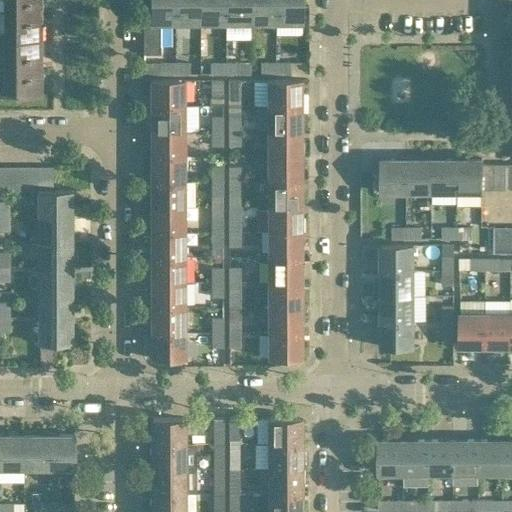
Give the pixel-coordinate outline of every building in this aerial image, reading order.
[(4,0),(5,12),(41,11),(40,0),(4,0)] [(175,22),(175,0),(149,0),(149,18),(144,18),(144,52),(159,52),(159,22),(175,22)] [(175,0),(175,22),(200,22),(200,0),(175,0)] [(200,0),(200,22),(226,22),(225,0),(200,0)] [(225,0),(226,22),(251,22),(250,0),(225,0)] [(250,0),(251,22),(276,22),(275,0),(250,0)] [(275,0),(276,22),(302,21),(301,0),(275,0)] [(0,31),(0,39),(41,39),(41,11),(5,12),(5,31),(0,31)] [(0,46),(5,47),(5,67),(41,67),(41,39),(0,39),(0,46)] [(276,73),(276,61),(261,61),(261,73),(276,73)] [(290,61),(276,61),(276,73),(290,73),(290,61)] [(175,73),(175,62),(143,62),(143,73),(175,73)] [(190,62),(175,62),(175,73),(190,73),(190,62)] [(226,62),(210,62),(210,73),(226,73),(226,62)] [(226,62),(226,73),(250,72),(250,62),(226,62)] [(41,67),(5,67),(5,87),(0,86),(0,94),(41,95),(41,67)] [(150,79),(150,105),(185,105),(185,79),(150,79)] [(222,79),(211,79),(211,94),(222,95),(223,79),(222,79)] [(230,79),(227,79),(227,94),(239,94),(239,79),(230,79)] [(254,104),(267,104),(267,79),(254,79),(254,104)] [(267,79),(267,104),(301,104),(301,79),(267,79)] [(210,105),(222,105),(222,95),(211,94),(210,105)] [(227,104),(238,105),(239,94),(227,94),(227,104)] [(238,105),(227,104),(227,115),(238,115),(238,105)] [(267,105),(255,105),(255,130),(267,130),(301,129),(301,104),(267,104),(267,105)] [(150,105),(150,130),(185,130),(197,130),(197,105),(185,105),(150,105)] [(211,115),(211,130),(223,130),(223,115),(211,115)] [(239,130),(238,115),(227,115),(227,130),(239,130)] [(267,130),(267,155),(301,155),(301,129),(267,130)] [(150,130),(150,155),(185,155),(185,130),(150,130)] [(223,130),(211,130),(211,145),(223,145),(223,130)] [(227,130),(227,145),(239,145),(239,130),(227,130)] [(150,155),(150,180),(185,180),(185,155),(150,155)] [(267,155),(267,180),(301,180),(301,155),(267,155)] [(406,191),(406,157),(380,157),(380,191),(406,191)] [(431,157),(406,157),(406,191),(431,191),(431,157)] [(456,157),(431,157),(431,191),(456,191),(456,157)] [(482,157),(456,157),(456,191),(482,191),(482,188),(482,163),(482,157)] [(494,163),(482,163),(482,188),(494,188),(494,163)] [(505,163),(494,163),(494,188),(505,188),(505,163)] [(4,189),(17,189),(17,165),(4,165),(4,189)] [(17,189),(29,189),(29,165),(17,165),(17,189)] [(29,189),(37,189),(41,189),(41,165),(29,165),(29,189)] [(41,165),(41,189),(53,189),(53,165),(41,165)] [(211,165),(211,180),(222,180),(222,165),(211,165)] [(227,165),(227,180),(240,180),(240,165),(227,165)] [(185,180),(151,180),(151,205),(185,205),(194,205),(194,180),(185,180)] [(211,180),(211,205),(222,205),(222,180),(211,180)] [(227,180),(227,196),(240,196),(240,180),(227,180)] [(267,180),(267,205),(301,205),(301,180),(267,180)] [(37,189),(37,215),(71,215),(71,189),(53,189),(41,189),(37,189)] [(227,206),(239,206),(240,196),(227,196),(227,206)] [(0,199),(0,214),(9,215),(9,200),(0,199)] [(151,205),(151,231),(185,231),(185,205),(151,205)] [(222,205),(211,205),(211,216),(222,216),(222,205)] [(267,205),(267,230),(301,230),(301,205),(267,205)] [(239,206),(227,206),(227,216),(240,216),(239,206)] [(9,215),(0,214),(0,229),(9,230),(9,215)] [(37,215),(37,240),(71,240),(71,215),(37,215)] [(211,216),(211,230),(222,230),(222,216),(211,216)] [(227,216),(227,230),(240,230),(240,216),(227,216)] [(406,237),(406,226),(392,226),(392,237),(406,237)] [(422,226),(406,226),(406,237),(422,237),(422,226)] [(457,237),(457,226),(443,226),(443,237),(457,237)] [(472,226),(457,226),(457,237),(472,237),(472,226)] [(494,251),(505,251),(505,226),(494,226),(494,251)] [(211,230),(211,245),(222,245),(222,230),(211,230)] [(227,230),(227,245),(240,245),(240,230),(227,230)] [(267,230),(267,255),(301,255),(301,230),(267,230)] [(151,231),(151,256),(185,256),(185,231),(151,231)] [(37,240),(37,265),(71,265),(71,240),(37,240)] [(381,243),(381,269),(414,269),(414,243),(381,243)] [(443,254),(443,269),(454,269),(454,254),(454,244),(443,244),(443,254)] [(222,245),(211,245),(211,256),(222,256),(222,245)] [(0,250),(0,264),(9,265),(9,250),(0,250)] [(267,255),(267,281),(301,280),(301,255),(267,255)] [(151,256),(151,281),(185,281),(185,256),(151,256)] [(460,257),(460,268),(470,268),(486,268),(486,257),(470,257),(460,257)] [(486,257),(486,268),(500,268),(510,268),(510,257),(500,257),(498,257),(486,257)] [(9,265),(0,264),(0,280),(9,280),(9,265)] [(37,265),(37,290),(71,290),(71,265),(37,265)] [(212,266),(212,281),(223,281),(223,266),(212,266)] [(229,266),(229,281),(240,281),(240,266),(229,266)] [(381,269),(381,294),(414,294),(414,269),(381,269)] [(454,269),(443,269),(443,283),(454,283),(454,269)] [(267,281),(267,306),(301,306),(301,280),(267,281)] [(151,281),(151,306),(185,306),(185,281),(151,281)] [(223,281),(212,281),(212,296),(223,296),(223,281)] [(240,281),(229,281),(229,296),(240,296),(240,281)] [(37,290),(37,315),(71,315),(71,290),(37,290)] [(381,294),(381,319),(414,319),(414,294),(381,294)] [(229,296),(229,306),(240,306),(240,296),(229,296)] [(0,300),(0,315),(9,315),(9,300),(0,300)] [(443,304),(443,319),(454,319),(454,304),(443,304)] [(151,306),(151,331),(185,331),(185,306),(151,306)] [(240,317),(240,306),(229,306),(229,317),(240,317)] [(267,306),(267,331),(301,331),(301,306),(267,306)] [(460,344),(486,344),(486,311),(460,311),(460,344)] [(486,344),(511,344),(511,311),(486,311),(486,344)] [(9,315),(0,315),(0,330),(9,330),(9,315)] [(71,315),(37,315),(37,341),(71,341),(71,315)] [(212,317),(212,331),(223,331),(223,317),(212,317)] [(229,317),(229,331),(240,331),(240,317),(229,317)] [(414,319),(381,319),(381,345),(414,345),(414,319)] [(454,319),(443,319),(443,333),(454,333),(454,319)] [(185,331),(151,331),(151,357),(185,357),(185,331)] [(223,331),(212,331),(212,346),(223,346),(223,331)] [(240,331),(229,331),(229,347),(240,346),(240,331)] [(301,331),(267,331),(267,357),(301,356),(301,331)] [(268,418),(256,418),(256,442),(268,442),(300,442),(300,416),(268,417),(268,418)] [(152,417),(152,443),(184,443),(184,417),(152,417)] [(223,417),(213,417),(213,433),(223,433),(223,417)] [(239,417),(229,417),(229,432),(239,432),(239,417)] [(23,433),(0,433),(0,467),(23,467),(23,433)] [(48,433),(23,433),(23,467),(48,467),(48,433)] [(74,433),(48,433),(48,467),(74,467),(74,433)] [(511,438),(502,439),(502,470),(511,470),(511,438)] [(403,471),(403,439),(378,439),(378,471),(403,471)] [(428,439),(403,439),(403,471),(428,470),(428,439)] [(453,439),(428,439),(428,470),(453,470),(453,439)] [(477,439),(453,439),(453,470),(477,470),(477,439)] [(502,439),(477,439),(477,470),(502,470),(502,439)] [(268,442),(268,467),(300,467),(300,442),(268,442)] [(152,443),(152,467),(184,467),(195,467),(195,443),(184,443),(152,443)] [(223,451),(213,451),(213,467),(223,467),(223,451)] [(239,451),(229,451),(229,467),(239,467),(239,451)] [(152,467),(152,492),(184,492),(184,467),(152,467)] [(223,467),(213,467),(213,483),(223,483),(223,467)] [(239,467),(229,467),(229,483),(239,482),(239,467)] [(268,467),(268,491),(300,491),(300,467),(268,467)] [(268,491),(268,511),(299,511),(300,491),(268,491)] [(152,492),(152,511),(183,511),(184,492),(152,492)] [(403,499),(378,499),(378,509),(403,509),(403,499)] [(413,499),(413,509),(428,509),(428,499),(413,499)] [(443,499),(428,499),(428,509),(443,509),(443,499)] [(462,499),(462,509),(478,509),(478,499),(462,499)] [(493,499),(478,499),(478,509),(493,509),(493,499)] [(238,511),(239,500),(229,501),(228,511),(238,511)] [(223,511),(223,501),(213,501),(212,511),(223,511)] [(0,502),(0,511),(13,511),(14,502),(0,502)] [(34,511),(48,511),(48,502),(34,502),(34,511)] [(48,502),(48,511),(64,511),(64,502),(48,502)]
